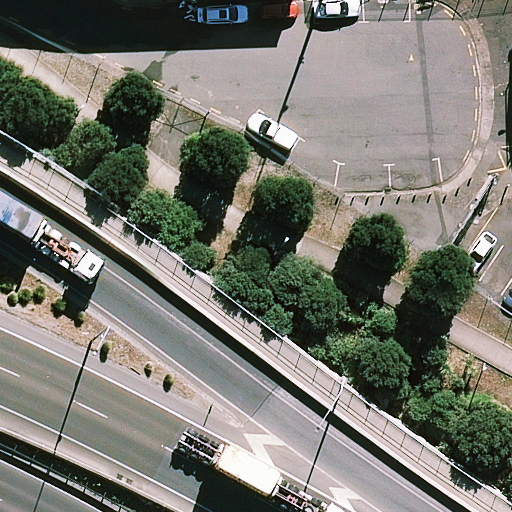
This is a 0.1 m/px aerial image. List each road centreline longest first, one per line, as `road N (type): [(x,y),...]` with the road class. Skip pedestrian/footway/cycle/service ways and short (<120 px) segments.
road 1 (trunk): [(0,212),(426,511)]
road 2 (residential): [(0,0),(86,39),(373,92)]
road 3 (trunk): [(0,365),(289,511)]
